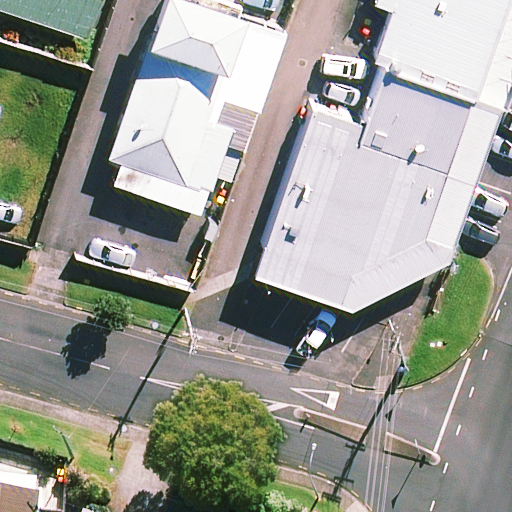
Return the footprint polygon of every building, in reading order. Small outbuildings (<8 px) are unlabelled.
[(0,0),(0,1),(83,29),(93,0),(0,0)] [(245,0),(158,0),(100,171),(199,205),(235,99),(255,106),(282,28),(261,21),(241,14),(245,0)] [(457,229),(511,61),(511,0),(395,0),(365,91),(321,76),(262,250),(358,279),(457,229)] [(65,158),(3,133),(0,141),(0,218),(1,219),(35,232),(65,158)] [(0,511),(64,511),(69,485),(5,475),(3,492),(0,491),(0,511)]
